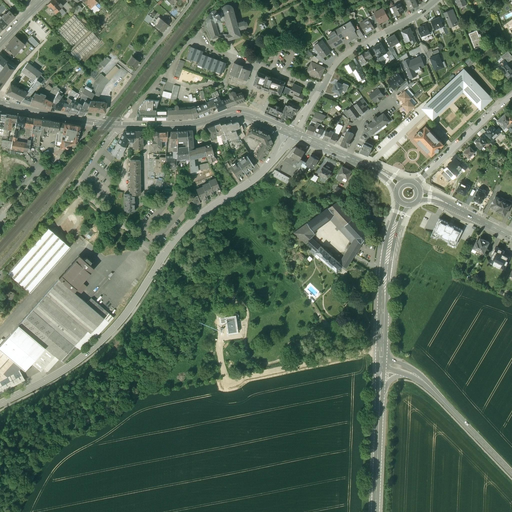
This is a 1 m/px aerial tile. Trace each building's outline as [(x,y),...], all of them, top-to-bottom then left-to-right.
[(56,2),(54,0),(52,0),(47,5),(55,13),(57,12),(61,8),(63,6),(60,3),(58,0),(56,2)] [(85,0),(83,2),(90,9),(94,5),(97,3),(95,0),(94,0),(85,0)] [(415,0),(405,0),(409,9),(414,7),(413,5),(417,4),(415,0)] [(76,3),(71,7),(77,13),(82,9),(76,3)] [(221,10),(221,12),(218,13),(219,19),(223,18),(228,33),(225,34),(223,34),(223,35),(224,35),(225,40),(225,41),(226,40),(230,39),(230,40),(231,39),(234,37),(235,38),(235,37),(239,36),(239,37),(240,37),(240,36),(241,35),(239,29),(242,28),(243,29),(243,28),(245,28),(246,28),(245,27),(246,25),(247,26),(247,25),(246,25),(246,23),(246,22),(245,22),(243,21),(244,20),(243,20),(243,21),(241,22),(241,21),(240,21),(241,22),(236,23),(236,20),(235,20),(232,8),(231,6),(229,5),(227,4),(225,4),(223,5),(221,7),(221,10)] [(403,12),(400,4),(392,7),(392,8),(395,13),(396,16),(403,12)] [(99,10),(94,5),(90,9),(95,14),(99,10)] [(388,18),(383,8),(383,9),(378,11),(379,13),(375,15),(374,13),(375,15),(377,19),(378,22),(379,24),(385,21),(384,20),(388,18)] [(448,11),(444,13),(450,28),(458,24),(452,9),(448,11)] [(9,10),(5,14),(4,13),(2,15),(3,16),(2,18),(8,24),(15,17),(9,10)] [(212,15),(210,13),(207,16),(206,22),(207,29),(212,39),(219,36),(214,20),(213,21),(212,15)] [(89,31),(73,15),(57,30),(72,47),(89,31)] [(147,15),(144,21),(148,24),(152,19),(147,15)] [(439,18),(431,21),(435,30),(443,26),(442,23),(439,18)] [(368,19),(363,22),(363,23),(360,25),(365,34),(369,33),(368,32),(374,28),(371,23),(368,19)] [(158,24),(156,26),(162,32),(168,25),(161,20),(158,24)] [(268,29),(263,20),(258,22),(259,25),(261,30),(262,30),(263,32),(268,29)] [(355,30),(350,22),(339,28),(344,36),(345,38),(348,43),(357,37),(358,37),(356,33),(354,31),(355,30)] [(426,24),(423,26),(418,28),(420,33),(418,33),(419,35),(420,34),(421,36),(424,35),(430,33),(428,30),(426,24)] [(339,28),(328,35),(329,36),(329,37),(331,39),(335,47),(343,42),(342,40),(343,40),(341,37),(344,36),(339,28)] [(410,28),(401,32),(404,39),(406,43),(411,41),(412,44),(415,42),(410,28)] [(82,41),(92,31),(91,30),(81,39),(82,41)] [(477,30),(470,33),(473,41),(472,41),(475,49),(483,45),(480,38),(477,30)] [(92,33),(70,53),(79,62),(100,42),(92,33)] [(394,35),(386,40),(391,47),(399,43),(394,35)] [(21,41),(15,36),(5,47),(8,50),(9,51),(11,54),(12,53),(14,56),(18,52),(18,51),(20,48),(21,49),(25,45),(21,41)] [(335,47),(331,39),(327,42),(332,49),(335,47)] [(330,52),(322,41),(318,43),(317,42),(313,45),(320,54),(322,58),(323,57),(330,52)] [(380,43),(372,48),(376,53),(378,57),(379,58),(376,59),(379,64),(385,60),(382,56),(386,53),(385,51),(386,51),(383,47),(380,43)] [(196,49),(190,47),(186,57),(192,59),(196,49)] [(196,49),(192,59),(198,61),(201,54),(202,51),(196,49)] [(365,52),(359,56),(363,63),(369,59),(374,56),(373,55),(370,50),(365,53),(365,52)] [(198,61),(197,64),(203,66),(207,56),(201,54),(198,61)] [(434,56),(430,58),(435,71),(443,67),(438,55),(434,56)] [(207,56),(203,66),(209,69),(213,58),(207,56)] [(314,56),(311,62),(316,64),(319,60),(314,56)] [(136,59),(132,57),(127,63),(134,68),(139,62),(136,59)] [(409,59),(403,61),(410,79),(415,77),(412,71),(419,68),(420,70),(421,70),(420,67),(424,66),(420,57),(410,61),(409,59)] [(213,58),(209,69),(215,71),(219,60),(213,58)] [(469,58),(464,62),(469,67),(473,63),(469,58)] [(185,61),(179,59),(174,75),(179,77),(185,61)] [(219,60),(215,71),(221,73),(225,63),(219,60)] [(504,61),(498,66),(501,70),(508,65),(504,61)] [(242,66),(233,62),(229,74),(230,74),(228,78),(230,79),(238,82),(241,83),(241,82),(244,83),(247,81),(246,80),(247,79),(247,78),(248,77),(248,76),(249,70),(241,67),(242,66)] [(316,64),(311,62),(307,72),(318,78),(320,73),(322,74),(325,68),(316,64)] [(0,71),(0,88),(14,69),(6,63),(1,70),(0,71)] [(28,63),(21,72),(24,74),(21,79),(23,81),(18,87),(27,92),(36,80),(38,77),(41,75),(42,74),(28,63)] [(358,66),(355,67),(352,63),(345,67),(349,74),(353,72),(357,77),(356,78),(358,81),(365,78),(358,66)] [(511,77),(511,69),(508,65),(501,70),(509,79),(509,80),(511,77)] [(115,66),(105,77),(109,81),(119,70),(115,66)] [(464,69),(424,106),(433,115),(463,86),(481,105),(490,97),(464,69)] [(266,75),(257,71),(255,77),(256,77),(253,84),(257,86),(261,88),(266,75)] [(398,73),(387,81),(394,89),(404,82),(398,73)] [(101,74),(95,81),(91,89),(95,91),(98,84),(104,77),(101,74)] [(46,81),(41,75),(38,77),(36,80),(39,83),(41,83),(42,84),(46,81)] [(266,75),(261,88),(268,90),(273,77),(266,75)] [(104,77),(98,84),(95,91),(93,94),(99,97),(103,88),(105,86),(109,81),(105,77),(104,77)] [(273,77),(268,90),(280,95),(281,92),(284,86),(285,82),(273,77)] [(238,82),(230,79),(228,85),(236,88),(238,82)] [(27,92),(20,101),(21,101),(29,104),(31,97),(28,96),(39,83),(36,80),(27,92)] [(343,85),(337,82),(336,85),(335,85),(332,90),(340,94),(343,89),(346,90),(349,85),(344,83),(343,85)] [(18,87),(10,83),(5,94),(20,101),(21,101),(20,101),(27,92),(18,87)] [(291,89),(289,94),(293,96),(292,98),(301,102),(305,95),(300,93),(303,88),(294,83),(291,89)] [(387,91),(382,83),(377,87),(378,89),(382,94),(387,91)] [(405,83),(398,89),(400,91),(407,85),(405,83)] [(48,84),(40,93),(45,95),(52,88),(48,84)] [(407,85),(400,91),(402,93),(405,91),(405,92),(409,88),(407,85)] [(284,86),(281,92),(288,95),(289,94),(291,89),(284,86)] [(70,88),(63,96),(67,98),(71,92),(72,90),(70,88)] [(93,94),(84,89),(83,90),(81,95),(80,96),(86,99),(90,101),(93,94)] [(378,89),(369,95),(375,102),(377,100),(378,101),(381,99),(381,98),(383,96),(382,94),(378,89)] [(216,91),(211,93),(213,99),(218,97),(219,97),(216,91)] [(234,92),(232,91),(229,92),(228,94),(229,97),(222,99),(222,101),(225,107),(226,107),(235,104),(236,104),(238,103),(242,101),(244,100),(241,92),(235,94),(234,92)] [(402,93),(399,97),(404,103),(408,100),(409,100),(411,98),(405,92),(405,91),(402,93)] [(35,93),(31,97),(29,104),(39,107),(40,106),(44,98),(45,95),(40,93),(39,95),(35,93)] [(81,95),(79,94),(76,98),(74,102),(73,103),(77,104),(78,103),(82,105),(84,101),(86,99),(80,96),(81,95)] [(55,97),(53,100),(52,102),(50,108),(54,109),(56,103),(57,102),(59,100),(55,97)] [(57,102),(56,103),(54,109),(60,110),(62,104),(64,102),(62,100),(63,99),(60,97),(57,102)] [(222,99),(220,100),(219,97),(218,97),(213,99),(214,102),(214,103),(216,108),(217,110),(225,107),(222,101),(222,99)] [(52,102),(44,98),(40,106),(50,108),(52,102)] [(64,102),(62,104),(60,110),(64,111),(70,101),(71,100),(71,99),(70,99),(69,98),(68,98),(66,101),(65,100),(64,102)] [(159,100),(148,99),(145,99),(140,105),(144,105),(144,109),(149,109),(153,110),(153,107),(156,108),(155,109),(156,109),(159,100)] [(213,99),(205,102),(206,103),(209,112),(210,112),(211,112),(212,113),(212,112),(213,112),(213,111),(212,109),(216,108),(214,103),(214,102),(213,99)] [(408,100),(404,103),(402,105),(408,112),(414,106),(409,100),(408,100)] [(458,109),(464,105),(461,100),(455,104),(458,109)] [(70,101),(64,111),(68,112),(73,103),(70,101)] [(81,107),(80,106),(76,113),(84,115),(86,110),(89,104),(84,101),(82,105),(81,107)] [(106,103),(90,101),(89,104),(86,110),(103,112),(104,112),(105,110),(106,103)] [(292,103),(287,101),(283,110),(279,120),(284,122),(285,119),(287,120),(288,116),(292,118),(294,114),(293,113),(294,111),(297,112),(299,107),(294,105),(292,104),(292,103)] [(361,101),(354,106),(360,114),(367,109),(365,107),(361,101)] [(77,104),(73,103),(68,112),(76,113),(80,106),(81,107),(82,105),(78,103),(77,104)] [(209,112),(206,103),(198,106),(198,107),(195,108),(198,117),(210,113),(209,112)] [(190,107),(178,107),(178,106),(176,104),(175,105),(174,106),(174,108),(168,108),(167,111),(167,120),(171,119),(172,118),(174,118),(175,119),(178,119),(179,118),(181,118),(182,119),(187,119),(188,118),(190,118),(191,118),(192,118),(193,117),(195,118),(198,117),(195,108),(194,105),(190,107)] [(279,106),(276,105),(275,106),(271,104),(266,113),(269,115),(279,120),(283,110),(279,108),(279,106)] [(149,109),(144,109),(144,105),(140,105),(137,112),(137,114),(136,119),(149,119),(149,109)] [(347,111),(350,116),(353,120),(360,114),(354,106),(347,111)] [(165,111),(155,111),(155,119),(167,120),(167,111),(165,111)] [(326,116),(315,112),(313,117),(322,120),(326,116)] [(17,115),(6,114),(4,122),(3,129),(8,130),(10,130),(12,122),(14,122),(15,122),(17,116),(17,115)] [(383,114),(375,120),(381,127),(389,122),(389,121),(385,116),(383,114)] [(393,120),(388,114),(385,116),(389,121),(389,122),(389,123),(393,120)] [(509,118),(505,114),(501,117),(509,126),(511,123),(510,122),(511,120),(510,118),(509,118)] [(24,117),(17,116),(15,122),(15,123),(13,136),(17,137),(17,136),(19,126),(22,126),(23,126),(25,117),(24,117)] [(33,118),(25,117),(23,126),(25,126),(32,128),(33,118)] [(509,126),(501,117),(497,121),(501,125),(501,126),(504,129),(506,127),(507,128),(509,126)] [(42,119),(33,118),(32,128),(31,132),(30,139),(30,143),(29,146),(36,147),(39,147),(40,137),(40,134),(40,130),(42,119)] [(50,120),(42,119),(40,130),(40,134),(45,135),(45,133),(48,133),(48,131),(50,120)] [(59,122),(50,120),(48,131),(48,133),(48,131),(54,132),(54,130),(58,130),(58,129),(59,122)] [(375,120),(367,126),(370,130),(373,133),(381,127),(375,120)] [(231,122),(225,125),(225,124),(220,125),(224,134),(224,135),(226,139),(229,138),(230,140),(237,137),(235,130),(234,131),(234,130),(239,128),(239,127),(237,122),(231,124),(231,122)] [(81,126),(64,123),(63,130),(61,139),(62,139),(60,147),(60,148),(63,148),(69,145),(71,144),(73,144),(77,139),(81,126)] [(219,123),(214,125),(217,135),(220,135),(222,141),(226,139),(224,135),(224,134),(220,125),(219,123)] [(214,125),(206,127),(211,144),(218,143),(216,136),(217,135),(214,125)] [(309,125),(306,133),(310,135),(310,134),(313,135),(317,128),(314,127),(309,125)] [(490,127),(488,128),(487,130),(486,132),(485,132),(486,133),(492,139),(495,137),(496,138),(500,134),(492,125),(491,127),(490,127)] [(23,126),(22,126),(21,135),(20,138),(27,139),(30,139),(31,132),(32,128),(25,126),(23,126)] [(430,131),(426,126),(421,130),(420,131),(419,132),(414,137),(431,156),(436,151),(438,151),(439,149),(443,145),(438,139),(430,131)] [(251,127),(249,132),(248,131),(245,136),(260,142),(261,143),(254,153),(258,156),(257,158),(262,161),(262,160),(263,160),(264,157),(271,144),(271,143),(272,143),(270,139),(269,139),(268,138),(270,138),(268,134),(267,134),(251,127)] [(317,128),(313,135),(319,138),(323,130),(319,129),(317,128)] [(8,130),(3,129),(2,137),(1,137),(1,140),(9,141),(9,139),(7,138),(8,130)] [(124,131),(123,132),(117,143),(125,147),(124,147),(126,144),(129,144),(133,144),(134,131),(124,131)] [(143,132),(134,131),(133,144),(133,148),(133,149),(142,149),(143,141),(142,141),(143,132)] [(187,131),(177,131),(176,141),(177,141),(181,141),(181,144),(183,144),(183,147),(188,147),(187,140),(187,131)] [(329,133),(326,131),(322,139),(329,142),(332,135),(333,132),(330,131),(329,133)] [(342,143),(341,145),(347,148),(347,146),(351,139),(353,134),(347,131),(344,138),(342,143)] [(484,136),(480,131),(476,134),(480,137),(481,136),(486,141),(488,140),(484,136)] [(167,132),(157,132),(153,132),(153,140),(151,140),(152,146),(152,150),(161,150),(161,141),(166,141),(167,132)] [(217,135),(216,136),(218,143),(219,145),(223,144),(223,145),(228,144),(226,139),(222,141),(220,135),(217,135)] [(332,135),(329,142),(335,144),(338,137),(336,137),(332,135)] [(17,137),(13,136),(12,141),(10,148),(20,150),(23,151),(25,142),(16,140),(17,137)] [(480,137),(475,141),(476,142),(475,143),(480,149),(483,146),(484,147),(488,144),(486,141),(481,136),(480,137)] [(492,139),(489,141),(493,145),(498,140),(496,138),(495,137),(492,139)] [(1,140),(1,146),(9,147),(9,148),(10,148),(12,141),(9,141),(1,140)] [(125,147),(117,143),(111,154),(119,158),(125,147)] [(366,143),(365,145),(363,144),(359,153),(365,156),(365,155),(368,156),(372,147),(373,146),(371,145),(366,143)] [(210,145),(204,146),(206,154),(206,156),(210,155),(211,160),(214,160),(214,161),(216,160),(215,158),(214,157),(210,145)] [(204,146),(195,148),(195,149),(192,149),(192,150),(193,158),(193,159),(206,156),(206,154),(204,146)] [(183,147),(176,148),(176,157),(176,158),(176,160),(189,159),(188,150),(188,147),(183,147)] [(296,147),(289,158),(286,156),(283,160),(284,160),(293,166),(294,164),(300,168),(301,166),(304,162),(300,160),(304,152),(296,147)] [(470,147),(464,152),(469,158),(475,152),(470,147)] [(247,156),(237,163),(244,174),(254,167),(252,164),(248,158),(247,156)] [(314,158),(310,156),(306,163),(304,162),(301,166),(306,169),(307,166),(313,169),(319,159),(315,157),(314,158)] [(165,157),(159,157),(159,158),(159,159),(155,159),(154,172),(161,172),(161,168),(164,168),(164,166),(165,158),(165,157)] [(172,157),(165,157),(165,158),(164,166),(176,167),(176,160),(176,158),(176,157),(172,157)] [(193,158),(189,159),(190,172),(195,171),(197,171),(199,171),(198,165),(194,166),(193,159),(193,158)] [(456,159),(444,170),(452,179),(459,173),(458,171),(461,169),(463,166),(459,162),(456,159)] [(140,160),(130,160),(130,163),(129,163),(129,167),(130,167),(130,171),(129,171),(129,175),(130,175),(130,180),(129,180),(129,184),(130,184),(130,188),(129,188),(129,192),(130,192),(130,194),(124,194),(124,212),(134,212),(134,195),(140,195),(141,195),(140,160)] [(468,167),(461,160),(459,162),(463,166),(461,169),(464,172),(468,167)] [(230,167),(231,169),(237,178),(244,174),(237,163),(230,167)] [(330,168),(326,166),(325,168),(323,167),(318,175),(322,177),(326,180),(331,172),(328,171),(330,168)] [(351,172),(342,167),(338,175),(347,180),(351,172)] [(290,179),(274,170),(270,175),(287,184),(290,179)] [(313,175),(310,180),(315,183),(318,178),(313,175)] [(347,180),(338,175),(336,178),(345,183),(347,180)] [(202,187),(196,190),(199,200),(203,198),(204,202),(208,201),(206,195),(209,194),(211,198),(214,196),(212,191),(214,191),(215,190),(217,194),(221,192),(215,179),(208,182),(208,183),(202,186),(202,187)] [(463,184),(460,183),(456,191),(465,195),(469,187),(463,184)] [(483,190),(479,188),(478,189),(473,198),(474,199),(476,200),(475,201),(476,202),(477,202),(478,202),(479,202),(480,202),(482,202),(486,195),(485,193),(482,192),(483,190)] [(344,194),(336,189),(333,194),(341,199),(344,194)] [(200,204),(197,196),(192,198),(193,207),(200,204)] [(501,199),(495,196),(490,206),(496,209),(496,211),(505,215),(510,204),(505,201),(506,200),(502,198),(501,199)] [(367,235),(337,202),(328,208),(335,215),(356,238),(361,244),(367,235)] [(328,208),(307,224),(313,231),(330,219),(335,215),(328,208)] [(356,238),(335,215),(330,219),(353,244),(356,238)] [(439,219),(431,234),(438,238),(439,235),(449,240),(448,243),(455,246),(462,230),(454,226),(454,227),(447,224),(448,223),(439,219)] [(313,231),(307,224),(294,233),(306,243),(311,238),(315,235),(313,231)] [(47,227),(7,272),(30,292),(70,247),(63,241),(47,227)] [(321,247),(311,238),(306,243),(312,249),(315,252),(321,247)] [(353,244),(340,264),(343,266),(346,269),(361,244),(356,238),(353,244)] [(489,242),(480,238),(478,241),(476,241),(471,251),(482,256),(489,242)] [(340,264),(321,247),(315,252),(317,254),(320,256),(319,257),(337,273),(343,266),(340,264)] [(504,251),(496,247),(489,261),(504,268),(510,258),(504,255),(505,254),(503,253),(504,251)] [(83,259),(78,255),(58,278),(73,292),(74,291),(82,282),(94,269),(89,265),(91,261),(86,257),(83,259)] [(504,268),(489,261),(488,263),(488,262),(487,263),(488,264),(487,266),(491,268),(491,269),(492,269),(496,271),(496,272),(497,272),(497,271),(502,273),(504,268)] [(73,292),(58,278),(55,282),(50,288),(18,325),(46,349),(55,357),(59,361),(64,365),(77,349),(81,352),(94,337),(96,339),(113,318),(86,294),(82,299),(73,292)] [(82,282),(74,291),(78,296),(86,286),(82,282)] [(15,293),(6,289),(1,301),(10,304),(15,293)] [(233,316),(219,318),(220,323),(226,323),(227,335),(237,333),(235,321),(236,321),(236,318),(237,317),(237,316),(236,315),(236,314),(235,314),(234,314),(233,315),(233,316)] [(46,349),(18,325),(0,345),(0,350),(21,368),(25,372),(31,365),(32,365),(46,349)] [(55,357),(46,349),(32,365),(41,374),(44,370),(55,357)] [(21,368),(0,350),(0,381),(19,371),(18,371),(21,368)] [(55,357),(44,370),(48,374),(59,361),(55,357)] [(0,381),(0,395),(25,382),(19,371),(0,381)]
